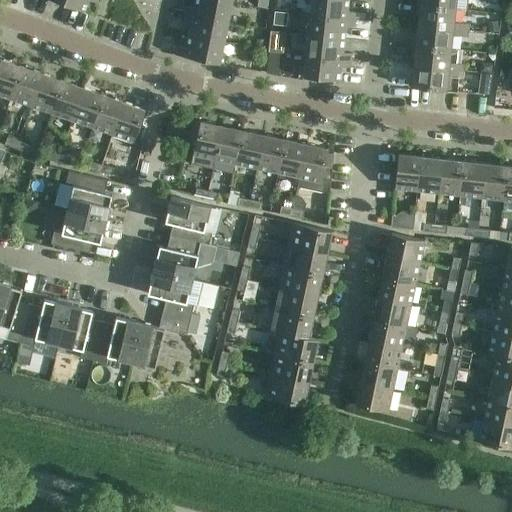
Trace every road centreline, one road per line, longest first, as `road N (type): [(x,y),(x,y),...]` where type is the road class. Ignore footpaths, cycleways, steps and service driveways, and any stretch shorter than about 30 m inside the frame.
road 1 (residential): [(0,243),(123,283),(172,79)]
road 2 (residential): [(371,117),(172,79)]
road 3 (residential): [(172,79),(0,17)]
road 4 (residential): [(511,132),(371,117)]
road 5 (residential): [(361,238),(371,117)]
